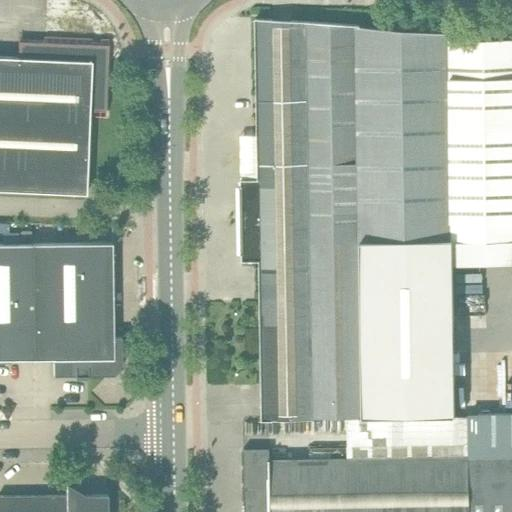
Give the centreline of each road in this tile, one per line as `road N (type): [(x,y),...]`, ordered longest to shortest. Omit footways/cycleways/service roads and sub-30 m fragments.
road 1 (tertiary): [(173,433),(166,129)]
road 2 (unclassified): [(0,434),(173,433)]
road 3 (tertiary): [(135,1),(153,47),(166,129)]
road 4 (tertiary): [(166,129),(192,2)]
